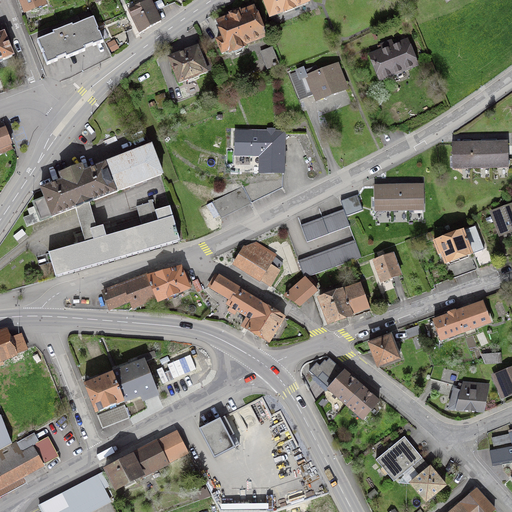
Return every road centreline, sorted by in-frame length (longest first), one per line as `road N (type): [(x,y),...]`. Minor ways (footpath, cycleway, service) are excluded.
road 1 (residential): [(189,253),(444,130),(511,82)]
road 2 (primary): [(267,366),(209,334),(178,327),(41,315)]
road 3 (residential): [(511,275),(326,345)]
road 4 (secondary): [(64,122),(117,67),(212,0)]
road 5 (residential): [(267,366),(98,456)]
road 6 (primary): [(352,511),(267,366)]
road 7 (residential): [(41,315),(55,294),(189,253)]
road 8 (residential): [(189,253),(326,345)]
road 9 (residential): [(326,345),(451,444)]
road 10 (unclassified): [(98,456),(41,315)]
